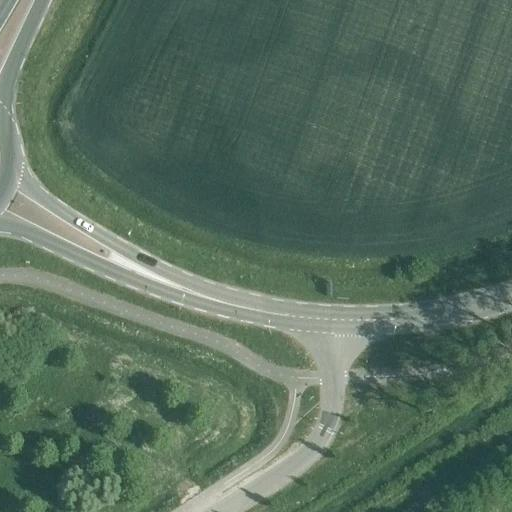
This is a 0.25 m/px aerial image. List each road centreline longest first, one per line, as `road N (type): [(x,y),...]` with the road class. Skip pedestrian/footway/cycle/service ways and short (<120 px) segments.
road 1 (tertiary): [(218,302),(11,173)]
road 2 (unclassified): [(220,511),(304,457),(324,430),(336,321)]
road 3 (tertiary): [(0,224),(149,290),(218,302)]
